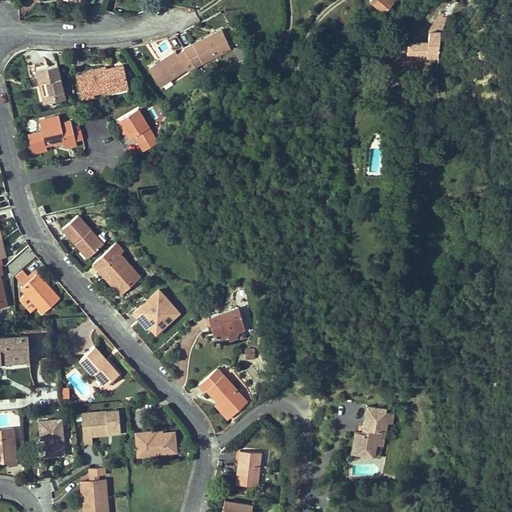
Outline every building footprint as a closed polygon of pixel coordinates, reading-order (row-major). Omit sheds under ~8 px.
[(391,0),(369,0),(383,13),(393,2),(391,0)] [(420,43),(408,42),(407,52),(427,53),(426,57),(433,57),(438,57),(440,32),(448,18),(443,17),(443,14),(440,13),(439,15),(429,31),(428,42),(420,41),(420,43)] [(196,67),(199,72),(205,69),(202,63),(231,49),(222,31),(184,49),(196,67)] [(196,67),(184,49),(177,54),(175,51),(149,69),(161,87),(187,69),(189,72),(196,67)] [(34,70),(37,84),(40,83),(41,87),(38,88),(42,104),(65,98),(57,65),(34,70)] [(92,94),(107,90),(128,85),(123,65),(106,69),(105,66),(87,70),(88,73),(77,76),(82,99),(93,97),(92,94)] [(135,136),(139,144),(153,136),(138,109),(119,120),(124,128),(125,127),(127,130),(125,131),(130,139),(135,136)] [(32,149),(45,146),(45,144),(52,142),(51,140),(54,139),(55,143),(55,144),(64,142),(65,147),(76,144),(71,122),(60,124),(58,116),(39,121),(42,131),(28,135),(32,149)] [(122,133),(125,131),(127,130),(125,127),(124,128),(119,120),(116,122),(122,133)] [(155,138),(153,136),(139,144),(141,147),(155,138)] [(61,229),(75,244),(77,242),(90,256),(104,244),(78,215),(61,229)] [(90,256),(77,242),(75,244),(87,259),(90,256)] [(116,243),(93,264),(99,271),(102,268),(115,282),(111,285),(119,294),(140,276),(119,253),(123,250),(116,243)] [(115,282),(102,268),(99,271),(111,285),(115,282)] [(15,277),(23,285),(30,279),(22,270),(15,277)] [(23,285),(20,288),(27,296),(21,300),(27,308),(33,303),(36,307),(42,314),(59,299),(37,273),(30,279),(23,285)] [(147,329),(149,327),(155,321),(161,321),(165,326),(178,314),(158,290),(133,313),(147,329)] [(36,307),(33,303),(27,308),(30,312),(36,307)] [(208,317),(214,337),(220,335),(227,333),(228,335),(229,339),(237,337),(238,331),(245,329),(238,307),(208,317)] [(161,321),(155,321),(149,327),(156,334),(165,326),(161,321)] [(26,336),(0,338),(0,363),(0,360),(28,357),(26,336)] [(93,346),(78,360),(90,374),(92,373),(104,386),(117,374),(93,346)] [(255,349),(246,349),(246,358),(254,358),(255,349)] [(218,403),(230,418),(247,403),(217,369),(198,385),(204,392),(207,390),(218,403)] [(68,385),(60,386),(61,398),(70,397),(68,385)] [(228,420),(230,418),(218,403),(215,405),(228,420)] [(91,435),(108,434),(108,430),(120,429),(119,410),(81,413),(84,445),(92,444),(91,435)] [(384,414),(364,410),(360,433),(364,434),(364,438),(359,437),(352,436),(350,449),(355,450),(354,458),(370,460),(372,449),(381,451),(384,437),(385,427),(390,428),(392,418),(384,416),(384,414)] [(61,419),(38,421),(40,439),(45,439),(46,457),(64,455),(61,419)] [(13,428),(0,429),(0,462),(8,462),(8,466),(16,466),(13,428)] [(156,434),(155,431),(136,432),(137,455),(158,453),(176,452),(175,432),(156,434)] [(381,451),(372,449),(370,460),(380,462),(381,451)] [(261,453),(240,450),(238,459),(242,460),(239,484),(257,487),(261,453)] [(89,475),(98,475),(105,474),(104,467),(89,468),(89,475)] [(105,479),(99,480),(90,480),(80,481),(81,499),(82,511),(108,511),(107,497),(105,479)] [(225,500),(223,508),(226,509),(225,511),(246,511),(247,511),(250,511),(251,510),(258,511),(259,506),(225,500)]
